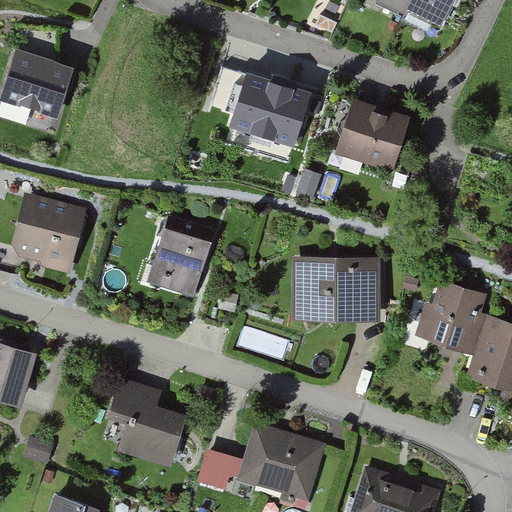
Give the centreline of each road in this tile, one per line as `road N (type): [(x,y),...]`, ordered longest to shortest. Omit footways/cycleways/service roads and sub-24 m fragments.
road 1 (residential): [(0,298),(431,434),(477,465),(491,511)]
road 2 (residential): [(161,0),(412,80),(454,70),(492,0)]
